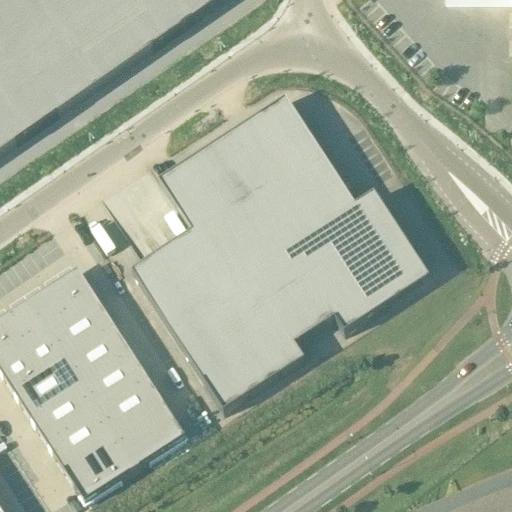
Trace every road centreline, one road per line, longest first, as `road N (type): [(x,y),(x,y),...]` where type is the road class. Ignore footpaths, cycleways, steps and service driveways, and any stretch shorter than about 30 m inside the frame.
road 1 (unclassified): [(0,236),(267,52),(304,40)]
road 2 (tertiary): [(511,333),(273,511)]
road 3 (unclassified): [(304,40),(346,66),(511,239)]
road 4 (tertiary): [(305,511),(511,372)]
road 5 (unknown): [(53,199),(186,403)]
